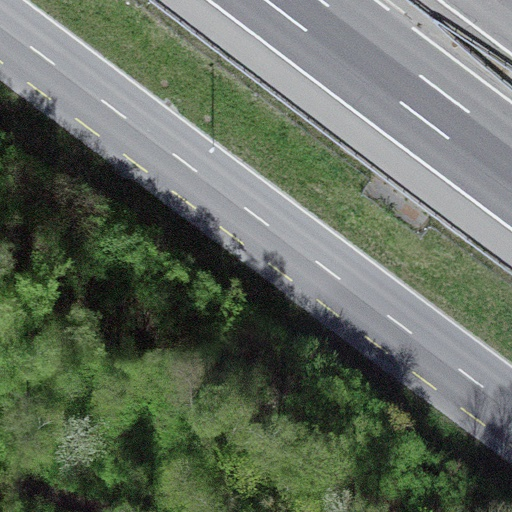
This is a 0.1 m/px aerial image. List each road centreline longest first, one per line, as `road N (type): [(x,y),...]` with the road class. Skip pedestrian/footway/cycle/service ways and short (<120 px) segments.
road 1 (primary): [(0,23),(511,407)]
road 2 (motorway): [(293,0),(511,165)]
